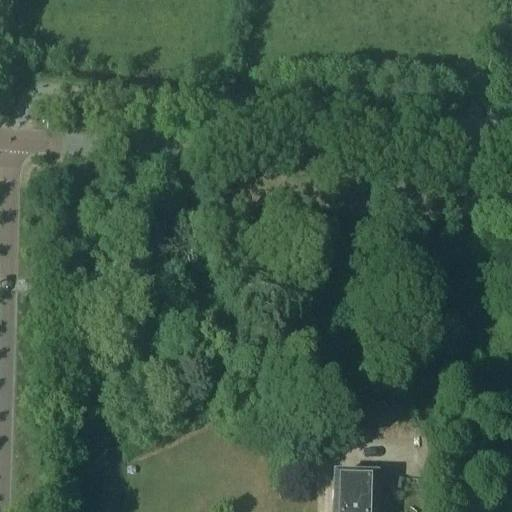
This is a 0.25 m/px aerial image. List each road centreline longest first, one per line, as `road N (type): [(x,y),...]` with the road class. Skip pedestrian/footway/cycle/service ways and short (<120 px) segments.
road 1 (tertiary): [(511,173),(12,142)]
road 2 (unclassified): [(0,511),(12,142)]
road 3 (track): [(482,275),(464,511)]
